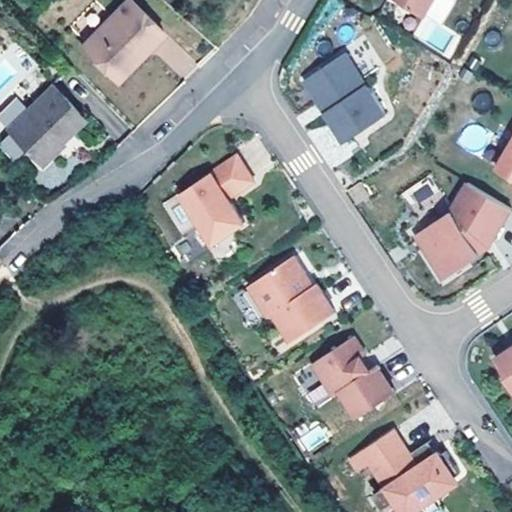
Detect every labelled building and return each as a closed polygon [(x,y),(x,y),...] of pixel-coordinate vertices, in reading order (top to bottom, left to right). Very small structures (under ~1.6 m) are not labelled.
[(130,54),(135,59),(163,33),(129,0),(122,0),(81,40),(110,72),(130,54)] [(430,0),(398,0),(422,14),(430,0)] [(170,65),(183,75),(194,60),(181,50),(170,65)] [(344,139),(385,111),(343,50),(302,78),(317,100),(321,97),(328,106),(324,109),(344,139)] [(116,78),(135,59),(130,54),(110,72),(116,78)] [(57,139),(81,117),(51,85),(7,129),(35,159),(57,139)] [(321,97),(317,100),(324,109),(328,106),(321,97)] [(40,165),(63,145),(57,139),(35,159),(40,165)] [(511,176),(511,142),(498,167),(511,176)] [(238,157),(164,206),(184,235),(199,225),(213,246),(245,224),(229,200),(255,183),(238,157)] [(451,210),(415,234),(433,260),(445,252),(457,270),(482,254),(479,250),(493,241),(511,208),(511,207),(468,182),(451,210)] [(350,192),(361,209),(374,201),(363,184),(350,192)] [(445,252),(433,260),(445,278),(457,270),(445,252)] [(306,273),(294,255),(249,285),(269,316),(273,313),(292,340),(336,311),(317,283),(314,284),(310,287),(302,276),(306,273)] [(314,284),(306,273),(302,276),(310,287),(314,284)] [(339,391),(357,417),(395,392),(377,364),(370,369),(361,356),(365,354),(354,336),(312,363),(333,395),(339,391)] [(504,375),(511,387),(511,347),(495,358),(506,374),(504,375)] [(298,438),(309,452),(329,438),(318,423),(298,438)] [(396,428),(362,450),(370,462),(386,486),(375,493),(384,508),(396,500),(403,511),(462,471),(447,449),(442,452),(440,450),(434,454),(426,442),(412,452),(396,428)] [(434,454),(440,450),(432,438),(426,442),(434,454)] [(359,470),(370,462),(362,450),(351,458),(359,470)]
